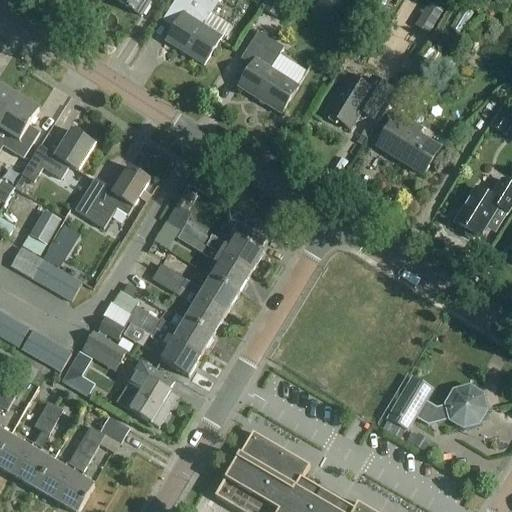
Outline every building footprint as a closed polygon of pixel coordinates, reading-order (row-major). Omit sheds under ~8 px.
[(142,19),(153,0),(113,0),(113,1),(142,19)] [(197,31),(207,15),(212,8),(217,0),(177,0),(163,23),(175,30),(166,44),(204,68),(214,52),(217,47),(219,45),(197,31)] [(429,38),(442,18),(430,11),(417,31),(429,38)] [(281,117),(298,90),(270,72),(278,59),(285,50),(259,34),(241,62),(252,69),(238,90),(281,117)] [(418,96),(433,71),(420,63),(404,88),(418,96)] [(367,91),(348,79),(325,116),(328,118),(326,121),(333,125),(335,122),(351,132),(365,109),(376,115),(391,92),(373,81),(367,91)] [(225,81),(214,95),(237,111),(247,97),(225,81)] [(0,126),(17,99),(0,88),(0,126)] [(17,99),(0,126),(0,155),(5,149),(24,161),(40,135),(29,129),(39,113),(17,99)] [(424,178),(440,152),(418,138),(421,132),(398,117),(378,149),(424,178)] [(366,128),(356,141),(362,145),(371,132),(366,128)] [(78,174),(95,148),(72,133),(57,157),(41,148),(23,177),(34,184),(42,171),(61,182),(69,169),(78,174)] [(397,193),(405,181),(352,148),(344,160),(397,193)] [(95,181),(75,213),(103,231),(116,211),(127,218),(132,210),(133,211),(141,198),(145,191),(150,183),(129,170),(114,194),(95,181)] [(2,181),(0,184),(0,201),(5,205),(15,189),(2,181)] [(508,216),(511,208),(511,188),(502,182),(491,200),(477,191),(456,226),(466,232),(465,234),(466,239),(470,242),(475,241),(476,239),(478,240),(497,209),(508,216)] [(145,191),(141,198),(148,203),(152,196),(145,191)] [(48,248),(62,223),(45,213),(31,238),(48,248)] [(0,233),(10,239),(15,228),(0,219),(0,233)] [(180,228),(167,221),(160,232),(173,240),(180,228)] [(219,257),(252,276),(264,254),(260,252),(267,242),(237,225),(230,238),(235,241),(229,251),(212,240),(212,241),(207,249),(219,257)] [(207,249),(212,241),(187,226),(178,243),(202,257),(207,249)] [(65,227),(45,259),(61,269),(81,237),(65,227)] [(83,284),(23,249),(11,269),(72,304),(83,284)] [(239,296),(252,276),(219,257),(207,249),(202,257),(201,258),(218,269),(212,280),(239,296)] [(177,298),(185,283),(161,268),(152,283),(177,298)] [(194,298),(227,317),(239,296),(212,280),(204,292),(200,289),(199,291),(194,298)] [(194,298),(199,291),(185,283),(177,298),(190,306),(194,298)] [(214,338),(227,317),(194,298),(190,306),(189,307),(193,310),(186,322),(214,338)] [(136,310),(127,325),(139,332),(148,317),(136,310)] [(29,332),(0,315),(0,339),(18,351),(29,332)] [(169,340),(156,332),(160,324),(148,317),(139,332),(151,339),(150,341),(164,349),(169,340)] [(119,345),(127,333),(107,321),(100,333),(119,345)] [(201,359),(214,338),(186,322),(179,333),(175,331),(161,323),(160,324),(156,332),(169,340),(201,359)] [(72,357),(33,334),(22,353),(61,375),(72,357)] [(119,367),(126,355),(94,335),(86,347),(119,367)] [(189,380),(201,359),(169,340),(164,349),(168,352),(161,364),(189,380)] [(82,378),(93,360),(83,354),(81,352),(63,383),(87,397),(95,385),(82,378)] [(159,431),(178,399),(170,394),(175,386),(141,366),(117,405),(131,413),(130,414),(159,431)] [(0,392),(0,393),(14,402),(21,390),(7,381),(0,392)] [(436,411),(425,404),(432,393),(413,381),(388,422),(407,434),(415,420),(427,428),(448,423),(463,432),(479,428),(488,414),(484,398),(469,389),(453,393),(444,409),(436,411)] [(0,409),(7,414),(14,402),(0,393),(0,409)] [(41,418),(56,426),(63,414),(48,406),(41,418)] [(116,444),(126,428),(107,417),(98,434),(116,444)] [(49,439),(56,426),(41,418),(34,430),(49,439)] [(0,457),(10,440),(0,433),(0,430),(1,428),(0,427),(0,457)] [(83,442),(98,451),(105,439),(90,430),(83,442)] [(414,433),(408,442),(424,453),(430,444),(414,433)] [(369,511),(359,506),(355,511),(353,511),(304,482),(311,469),(255,436),(217,500),(236,511),(369,511)] [(0,470),(15,480),(34,448),(25,442),(22,447),(10,440),(0,457),(0,470)] [(91,463),(98,451),(83,442),(76,454),(84,459),(90,463),(91,463)] [(36,492),(52,464),(40,457),(43,453),(34,448),(15,480),(36,492)] [(84,459),(76,454),(75,453),(64,471),(52,464),(36,492),(57,504),(84,459)] [(83,476),(90,463),(84,459),(57,504),(70,511),(81,511),(95,489),(82,482),(85,477),(83,476)]
